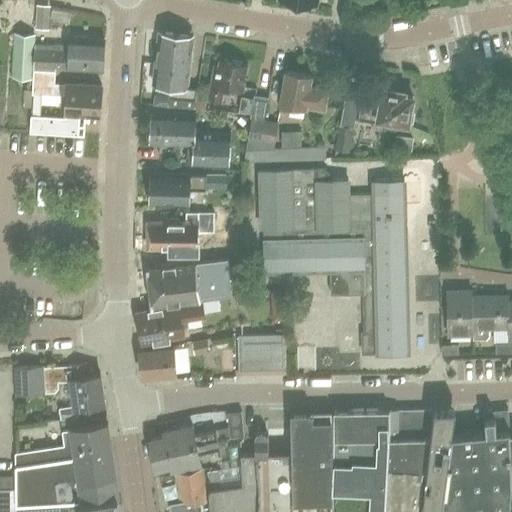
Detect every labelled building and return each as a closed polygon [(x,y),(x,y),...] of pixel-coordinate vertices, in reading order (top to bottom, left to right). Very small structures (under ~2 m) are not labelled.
[(192,97),(193,85),(187,85),(193,33),(158,30),(152,81),(169,83),(168,94),(192,97)] [(32,65),(33,65),(34,45),(33,45),(33,34),(13,33),(12,70),(32,71),(32,65)] [(101,68),(103,35),(69,34),(68,46),(34,45),(33,65),(101,68)] [(241,88),(245,61),(219,57),(218,63),(213,62),(208,98),(219,100),(221,90),(223,90),(224,85),(241,88)] [(327,85),(309,83),(310,73),(284,69),(279,100),(280,100),(279,107),(289,109),(290,102),(305,104),(306,102),(324,105),(327,85)] [(79,111),(80,111),(99,112),(100,82),(67,80),(64,114),(30,112),(29,129),(77,132),(79,111)] [(376,122),(377,117),(407,122),(413,120),(414,110),(410,106),(412,97),(411,94),(404,93),(404,89),(381,84),(380,89),(362,85),(356,118),(376,122)] [(198,86),(194,107),(204,109),(207,88),(198,86)] [(251,112),(250,116),(265,119),(268,96),(254,94),(253,99),(251,112)] [(228,163),(230,132),(194,130),(195,111),(151,110),(150,141),(192,143),(192,162),(228,163)] [(247,137),(261,139),(265,119),(250,116),(247,137)] [(275,142),(278,121),(265,119),(261,139),(275,142)] [(353,127),(340,125),(335,150),(348,153),(353,127)] [(407,351),(403,189),(402,178),(372,179),(372,192),(347,193),(346,177),(323,177),(316,172),(316,166),(259,167),(260,227),(264,227),(264,238),(263,238),(264,268),(330,266),(331,291),(363,290),(364,330),(362,330),(363,351),(376,351),(376,352),(407,351)] [(151,170),(150,187),(148,189),(148,195),(150,198),(150,199),(188,201),(189,187),(205,187),(205,172),(151,170)] [(169,251),(198,251),(198,210),(186,210),(186,221),(179,221),(179,217),(169,217),(169,221),(152,221),(152,222),(146,222),(146,243),(152,243),(152,245),(169,245),(169,251)] [(152,304),(232,294),(227,256),(147,267),(152,304)] [(470,295),(471,295),(471,289),(460,290),(460,289),(445,290),(446,332),(473,332),(473,326),(472,326),(470,295)] [(269,307),(283,306),(282,291),(268,292),(269,307)] [(495,294),(471,295),(470,295),(472,326),(473,326),(473,332),(473,339),(486,339),(489,335),(489,326),(507,325),(508,325),(507,300),(507,294),(495,294)] [(201,300),(137,310),(142,343),(169,338),(168,334),(184,331),(184,330),(187,329),(188,325),(187,318),(204,316),(201,300)] [(284,321),(285,348),(306,347),(305,320),(284,321)] [(260,368),(259,332),(236,333),(237,369),(260,368)] [(259,332),(260,368),(282,367),(281,332),(259,332)] [(208,337),(192,340),(195,354),(210,351),(208,337)] [(509,350),(508,341),(494,341),(495,351),(509,350)] [(457,342),(440,343),(440,352),(457,352),(457,342)] [(141,374),(175,372),(173,345),(139,347),(141,374)] [(75,405),(103,401),(99,371),(86,373),(84,361),(72,363),(71,365),(43,366),(43,365),(15,366),(15,391),(44,391),(43,379),(71,379),(75,405)] [(442,511),(444,499),(448,468),(452,434),(457,409),(434,407),(432,432),(431,436),(430,446),(428,470),(423,469),(422,472),(427,472),(422,506),(421,511),(442,511)] [(333,511),(333,429),(332,408),(291,409),(292,449),(294,511),(333,511)] [(381,440),(381,408),(334,409),(333,511),(377,511),(379,470),(381,440)] [(433,408),(381,408),(381,440),(379,470),(377,511),(418,511),(422,472),(423,469),(428,470),(430,446),(431,436),(430,436),(433,408)] [(242,409),(228,411),(230,436),(244,434),(242,409)] [(444,499),(442,511),(510,511),(511,483),(511,482),(510,434),(509,430),(496,431),(496,418),(498,418),(497,410),(483,411),(483,419),(486,419),(486,431),(452,434),(448,468),(444,499)] [(15,451),(14,487),(14,503),(14,507),(86,501),(117,496),(106,421),(71,427),(71,428),(63,429),(65,443),(15,451)] [(197,452),(220,447),(216,428),(193,433),(191,423),(163,429),(164,434),(150,436),(154,465),(169,462),(171,468),(199,462),(197,452)] [(294,511),(292,449),(269,450),(269,431),(266,428),(258,429),(255,431),(256,450),(259,487),(259,511),(294,511)] [(259,511),(259,487),(256,450),(241,450),(242,482),(208,488),(210,511),(259,511)] [(209,511),(208,497),(202,466),(173,471),(179,501),(169,503),(170,511),(209,511)] [(211,487),(221,485),(218,467),(208,469),(211,487)] [(0,487),(0,503),(14,503),(14,487),(0,487)] [(14,507),(14,511),(119,511),(117,496),(86,501),(14,507)] [(0,503),(0,511),(14,511),(14,507),(14,503),(0,503)]
